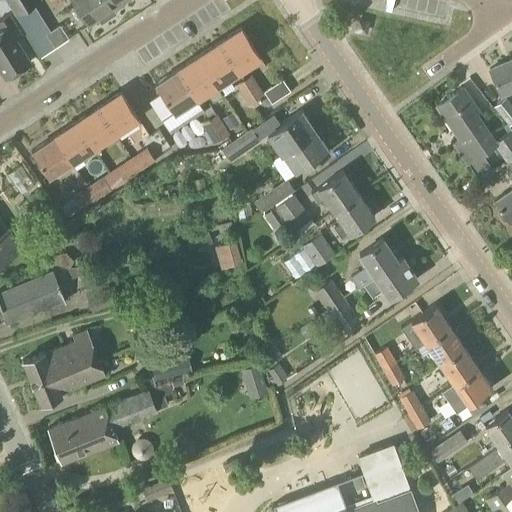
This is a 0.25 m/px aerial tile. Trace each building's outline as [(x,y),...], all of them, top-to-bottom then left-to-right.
[(5,0),(15,15),(38,0),(5,0)] [(100,24),(116,14),(113,9),(126,0),(70,0),(87,26),(97,19),(100,24)] [(102,47),(131,25),(122,13),(92,34),(102,47)] [(0,71),(4,79),(30,63),(15,39),(21,35),(8,15),(0,20),(0,28),(0,29),(0,71)] [(54,48),(68,39),(59,25),(45,34),(54,48)] [(219,43),(237,71),(259,57),(240,29),(219,43)] [(216,85),(237,71),(219,43),(197,56),(216,85)] [(195,98),(216,85),(197,56),(176,70),(195,98)] [(143,57),(117,68),(128,93),(154,82),(143,57)] [(511,60),(489,70),(500,96),(511,90),(511,60)] [(173,112),(195,98),(176,70),(155,84),(161,94),(173,112)] [(242,80),(255,99),(263,93),(250,74),(242,80)] [(247,104),(255,99),(242,80),(234,85),(247,104)] [(494,141),(474,113),(477,111),(462,89),(436,107),(460,140),(454,145),(466,163),(493,144),(505,162),(511,157),(511,131),(511,130),(494,141)] [(98,108),(114,132),(136,118),(120,93),(98,108)] [(161,94),(148,102),(160,121),(173,112),(161,94)] [(507,126),(511,122),(511,106),(505,98),(493,107),(507,126)] [(92,147),(114,132),(98,108),(75,122),(92,147)] [(281,155),(315,131),(301,111),(267,134),(281,154),(280,154),(281,155)] [(231,112),(222,118),(229,129),(238,124),(231,112)] [(208,118),(221,138),(229,132),(216,113),(208,118)] [(213,143),(221,138),(208,118),(200,124),(213,143)] [(70,162),(92,147),(75,122),(53,137),(70,162)] [(229,159),(258,139),(251,130),(222,149),(229,159)] [(315,131),(281,155),(294,175),(328,151),(315,131)] [(161,158),(175,149),(163,132),(149,141),(161,158)] [(48,176),(70,162),(53,137),(31,151),(48,176)] [(127,160),(135,173),(154,160),(146,148),(127,160)] [(117,185),(135,173),(127,160),(108,172),(117,185)] [(174,198),(193,188),(182,168),(163,178),(174,198)] [(333,211),(358,194),(342,171),(317,189),(333,211)] [(500,207),(498,209),(496,214),(502,221),(505,222),(507,220),(510,224),(511,221),(511,171),(509,173),(511,177),(511,189),(495,201),(498,206),(499,205),(500,207)] [(98,197),(117,185),(108,172),(90,184),(98,197)] [(264,211),(294,191),(286,179),(255,200),(256,200),(253,203),(258,211),(262,209),(264,211)] [(80,209),(98,197),(90,184),(71,197),(80,209)] [(289,228),(308,215),(293,194),(264,214),(271,223),(272,222),(277,229),(285,223),(289,228)] [(358,194),(333,211),(341,223),(333,228),(340,238),(349,233),(373,216),(358,194)] [(0,259),(19,246),(0,219),(0,259)] [(315,266),(334,253),(319,232),(300,246),(315,266)] [(362,284),(397,261),(382,239),(359,255),(366,265),(349,276),(357,288),(362,285),(362,284)] [(221,268),(241,262),(234,240),(214,246),(221,268)] [(402,257),(397,261),(362,284),(371,297),(383,289),(389,298),(416,279),(402,257)] [(0,308),(6,323),(64,300),(53,272),(0,293),(0,308)] [(325,310),(343,298),(330,278),(311,291),(324,309),(325,310)] [(91,312),(118,302),(112,283),(84,294),(91,312)] [(130,330),(155,323),(148,298),(123,305),(130,330)] [(325,310),(324,309),(318,314),(333,336),(358,319),(343,298),(325,310)] [(424,343),(449,327),(434,305),(410,321),(424,343)] [(439,364),(463,348),(449,327),(424,343),(439,364)] [(53,378),(97,360),(85,331),(73,336),(75,341),(44,354),(43,352),(22,361),(31,384),(52,376),(53,378)] [(269,366),(281,357),(272,345),(260,354),(269,366)] [(382,370),(394,364),(385,347),(373,354),(382,370)] [(453,385),(477,369),(463,348),(439,364),(453,385)] [(174,358),(150,364),(154,380),(178,374),(174,358)] [(52,376),(31,384),(39,403),(61,395),(60,393),(103,375),(97,360),(53,378),(52,376)] [(275,387),(284,381),(282,378),(286,376),(278,363),(266,370),(272,378),(270,380),(275,387)] [(394,364),(382,370),(390,385),(402,378),(394,364)] [(257,366),(241,370),(245,384),(249,383),(253,396),(264,393),(257,366)] [(477,369),(453,385),(467,405),(491,389),(477,369)] [(61,463),(117,441),(111,428),(155,411),(155,410),(166,406),(158,386),(147,390),(48,428),(61,463)] [(408,415),(421,407),(411,390),(398,398),(407,413),(408,415)] [(407,413),(402,415),(412,431),(429,421),(421,407),(408,415),(407,413)] [(499,447),(511,437),(511,418),(507,411),(484,426),(498,446),(499,447)] [(436,462),(467,442),(460,430),(429,450),(436,462)] [(511,466),(511,465),(511,437),(499,447),(498,446),(467,467),(475,479),(506,458),(511,466)] [(416,511),(411,496),(410,493),(409,491),(407,485),(408,484),(392,442),(356,455),(370,493),(372,498),(347,507),(346,506),(345,506),(335,481),(273,504),(275,511),(416,511)] [(511,496),(511,495),(511,465),(511,466),(500,474),(507,484),(483,499),(491,510),(511,496)] [(351,477),(356,491),(364,487),(359,474),(351,477)] [(146,502),(172,491),(166,477),(140,488),(146,502)] [(195,511),(206,511),(227,501),(216,482),(188,497),(195,511)] [(457,502),(472,492),(467,484),(452,494),(457,502)] [(466,511),(460,501),(452,505),(453,506),(442,511),(466,511)]
